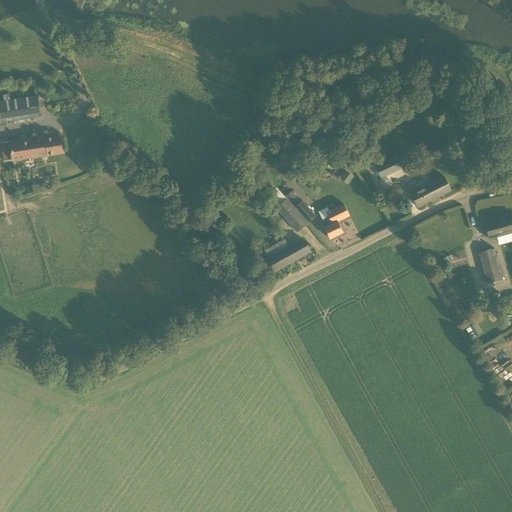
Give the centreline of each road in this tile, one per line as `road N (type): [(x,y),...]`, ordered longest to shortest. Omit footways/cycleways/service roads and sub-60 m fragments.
road 1 (unclassified): [(511,186),(433,209),(96,381),(79,385),(0,355)]
road 2 (track): [(268,294),(380,511)]
